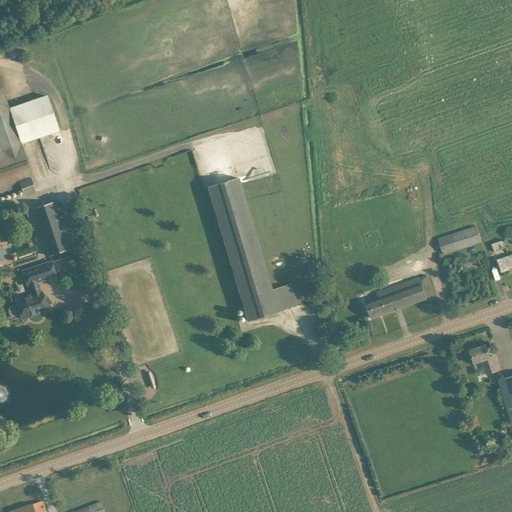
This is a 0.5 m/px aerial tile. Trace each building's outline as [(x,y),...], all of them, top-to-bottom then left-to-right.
[(0,194),(20,188),(23,197),(35,193),(32,184),(33,183),(20,143),(58,130),(47,96),(9,109),(0,84),(0,194)] [(207,187),(208,192),(247,322),(278,312),(298,306),(291,284),(272,289),(238,178),(207,187)] [(61,226),(53,202),(33,209),(49,256),(68,249),(63,234),(67,233),(64,225),(61,226)] [(444,255),(482,243),(476,226),(438,239),(444,255)] [(494,252),(506,248),(503,240),(492,244),(494,252)] [(511,255),(497,260),(502,273),(511,269),(511,255)] [(51,261),(42,265),(22,271),(27,285),(28,285),(32,295),(15,301),(16,303),(13,304),(10,307),(8,310),(8,314),(10,316),(13,318),(17,318),(21,317),(22,319),(44,312),(43,308),(47,307),(42,292),(41,292),(37,282),(56,276),(51,261)] [(371,318),(435,296),(428,275),(377,292),(379,298),(366,302),(371,318)] [(486,346),(470,351),(475,364),(482,361),(487,375),(498,371),(493,357),(490,358),(486,346)] [(511,376),(498,380),(501,390),(511,430),(511,376)] [(45,511),(45,510),(42,501),(32,504),(8,511),(45,511)] [(104,511),(101,502),(73,511),(104,511)]
